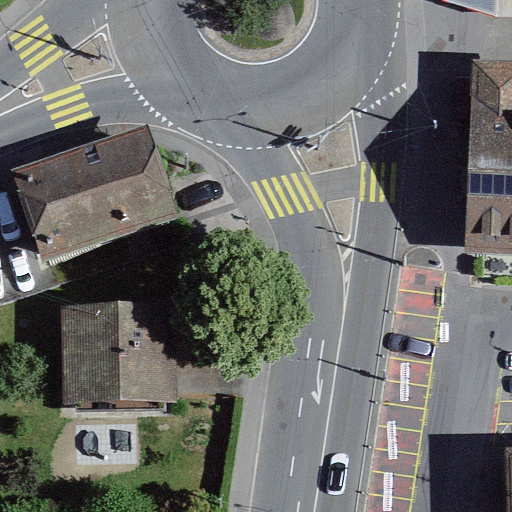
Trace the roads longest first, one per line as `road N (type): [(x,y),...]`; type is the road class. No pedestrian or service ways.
road 1 (secondary): [(336,343),(362,279),(375,183),(366,59)]
road 2 (secondary): [(238,128),(304,233),(323,276),(336,343)]
road 3 (residential): [(511,326),(485,342),(454,511)]
road 4 (secondary): [(0,133),(65,109),(177,101)]
road 5 (secondary): [(309,511),(336,343)]
road 6 (secondary): [(238,128),(316,114),(366,59)]
